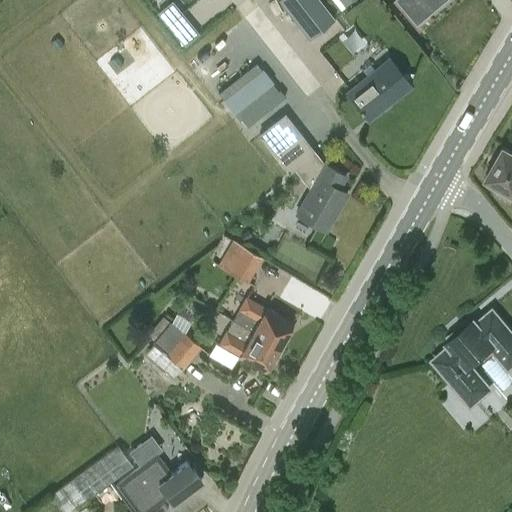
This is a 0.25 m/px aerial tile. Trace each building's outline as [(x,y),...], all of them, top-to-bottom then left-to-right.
[(333,19),(317,0),(276,0),(307,39),(333,19)] [(396,0),(416,22),(441,0),(396,0)] [(180,12),(167,23),(184,45),(198,33),(180,12)] [(408,85),(386,58),(345,92),(367,119),(408,85)] [(245,127),(281,93),(249,59),(213,93),(245,127)] [(303,163),(314,177),(294,213),(324,230),(346,193),(336,188),(343,175),(322,163),(321,166),(311,153),(312,152),(284,117),(259,136),(288,174),(303,163)] [(483,178),(499,187),(495,194),(510,203),(511,199),(511,151),(501,145),(483,178)] [(260,257),(231,240),(216,266),(245,282),(260,257)] [(242,297),(229,320),(275,347),(276,345),(280,347),(286,337),(282,335),(284,332),(287,326),(289,323),(263,307),(263,308),(242,297)] [(466,399),(488,381),(474,365),(491,351),(504,367),(511,360),(511,336),(490,311),(474,324),(471,320),(446,342),(449,346),(433,359),(466,399)] [(229,320),(209,355),(229,367),(236,356),(261,371),(263,368),(267,362),(269,358),(272,360),(278,350),(275,348),(275,347),(229,320)] [(198,347),(169,322),(151,344),(180,368),(198,347)] [(117,445),(51,493),(64,511),(67,511),(133,467),(117,445)] [(185,461),(171,471),(157,452),(114,484),(134,511),(142,511),(166,495),(170,500),(199,479),(185,461)]
